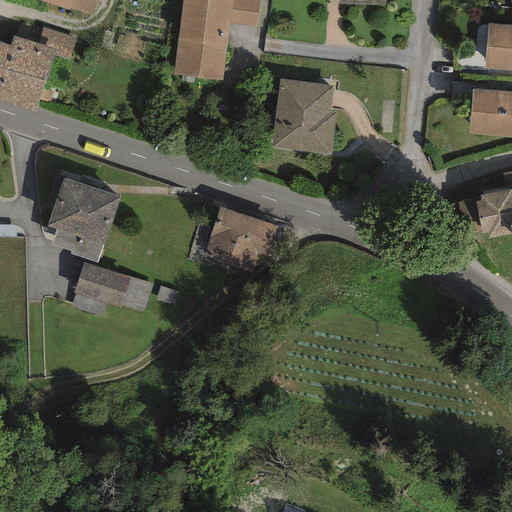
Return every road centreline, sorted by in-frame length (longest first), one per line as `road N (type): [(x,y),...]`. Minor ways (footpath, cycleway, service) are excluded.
road 1 (secondary): [(0,113),(380,239)]
road 2 (residential): [(422,0),(388,203)]
road 3 (secondary): [(380,239),(480,289),(511,315)]
road 4 (residential): [(511,163),(388,203)]
